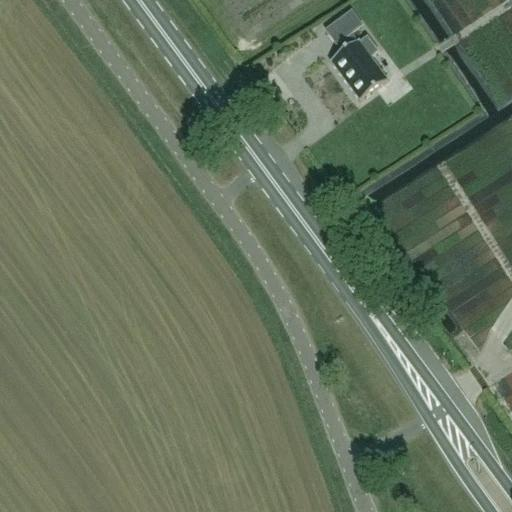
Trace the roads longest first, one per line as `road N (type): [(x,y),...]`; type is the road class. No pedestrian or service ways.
road 1 (unclassified): [(365,511),(284,295),(69,0)]
road 2 (primary): [(345,281),(140,0)]
road 3 (primary): [(345,281),(490,511)]
road 4 (primary): [(511,491),(345,281)]
